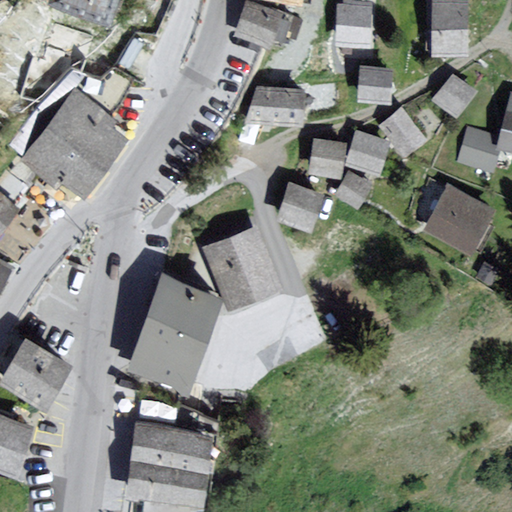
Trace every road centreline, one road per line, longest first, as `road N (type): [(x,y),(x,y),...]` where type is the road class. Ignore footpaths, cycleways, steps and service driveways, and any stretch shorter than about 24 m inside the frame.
road 1 (residential): [(511,8),(498,33),(469,55),(388,104),(280,139),(185,200),(113,263)]
road 2 (tertiary): [(113,263),(81,511)]
road 3 (unknown): [(249,158),(272,203),(287,262),(283,293),(251,344)]
road 4 (residential): [(0,323),(78,219),(134,175)]
road 5 (tertiary): [(221,0),(190,91),(134,175)]
road 6 (residential): [(134,175),(193,0)]
